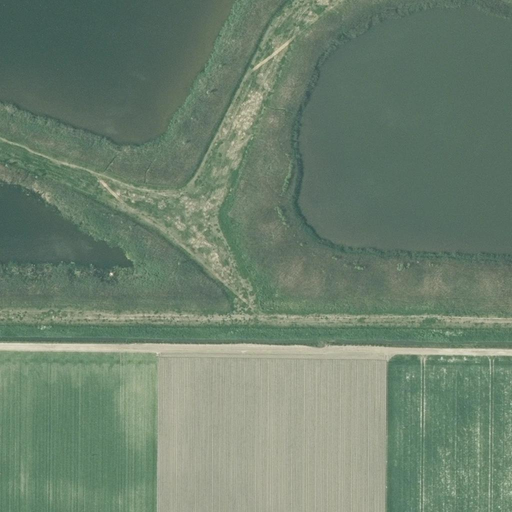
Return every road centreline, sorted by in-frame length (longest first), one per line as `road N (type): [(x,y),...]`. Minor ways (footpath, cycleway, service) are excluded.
road 1 (track): [(0,148),(173,220),(264,322),(511,324)]
road 2 (track): [(166,216),(190,209),(213,186),(283,36),(324,0)]
road 3 (track): [(251,313),(0,316)]
